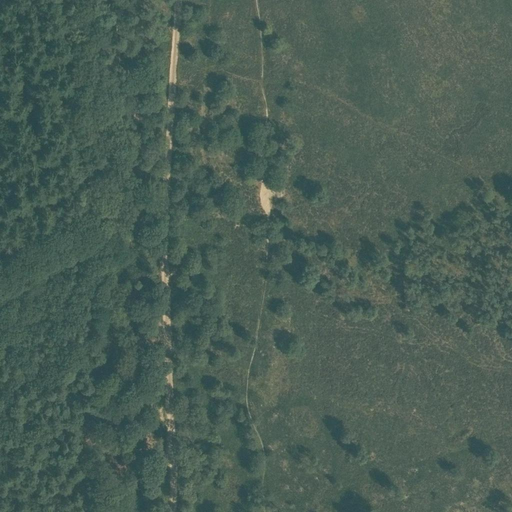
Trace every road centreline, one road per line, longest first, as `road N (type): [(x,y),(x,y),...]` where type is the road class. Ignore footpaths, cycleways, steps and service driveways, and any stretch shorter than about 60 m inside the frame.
road 1 (track): [(114,0),(121,56),(112,214),(113,511)]
road 2 (track): [(169,511),(163,225),(175,0)]
road 3 (track): [(0,261),(99,206),(164,205)]
